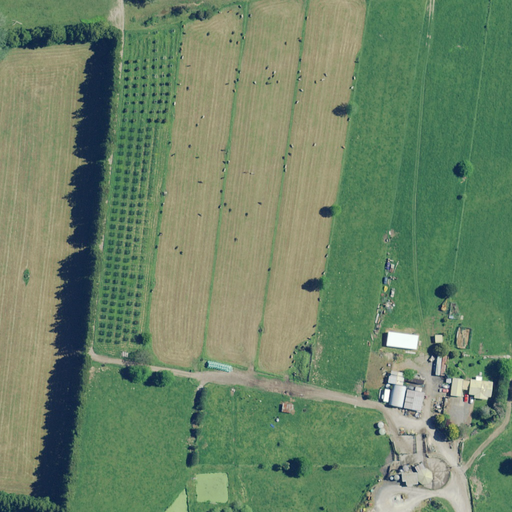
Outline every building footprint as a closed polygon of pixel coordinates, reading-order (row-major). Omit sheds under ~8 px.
[(404,373),(390,371),(387,382),(401,385),(404,373)] [(470,380),(469,390),(468,394),(474,395),(474,398),(486,399),(486,396),(491,396),(493,382),(481,381),(481,377),(476,376),(475,381),(470,380)] [(469,390),(470,380),(452,378),(450,395),(460,396),(461,389),(469,390)] [(402,407),(406,390),(406,387),(393,385),(389,405),(402,407)] [(406,390),(402,407),(420,411),(423,393),(406,390)] [(282,403),(281,412),(292,414),(293,405),(282,403)] [(424,467),(418,460),(411,465),(417,472),(401,473),(402,481),(405,481),(405,486),(412,486),(412,484),(417,484),(417,481),(418,482),(419,483),(420,483),(422,484),(423,484),(425,484),(426,483),(427,483),(428,482),(429,481),(430,480),(431,479),(431,477),(432,476),(432,475),(431,473),(431,472),(430,471),(429,470),(428,469),(427,468),(425,468),(424,467)]
